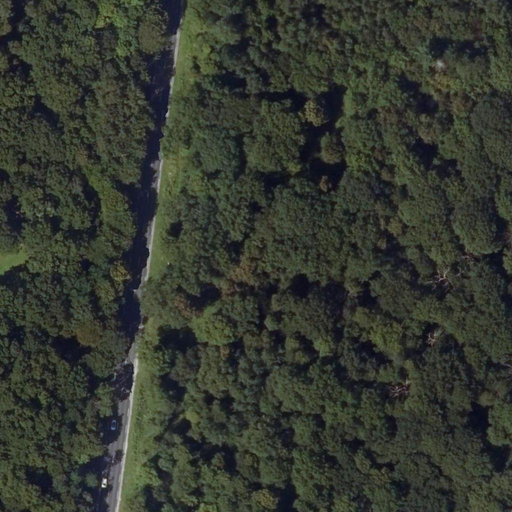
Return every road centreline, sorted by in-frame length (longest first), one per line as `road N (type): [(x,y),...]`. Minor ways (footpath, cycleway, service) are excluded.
road 1 (primary): [(172,0),(105,511)]
road 2 (track): [(312,186),(362,511)]
road 3 (track): [(0,236),(126,357)]
